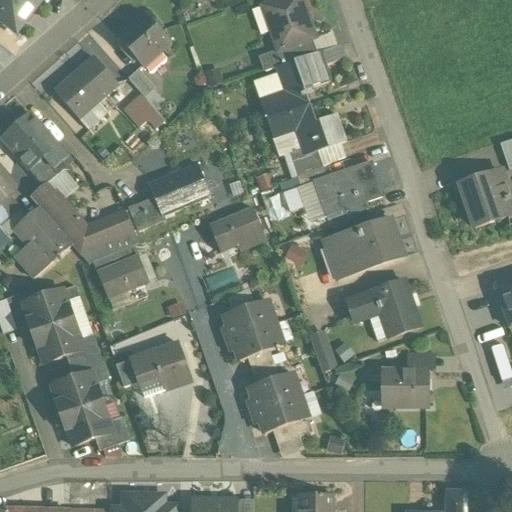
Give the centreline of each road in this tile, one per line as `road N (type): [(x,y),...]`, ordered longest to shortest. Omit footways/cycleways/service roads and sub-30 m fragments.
road 1 (residential): [(348,0),(498,431),(500,469)]
road 2 (residential): [(249,468),(500,469)]
road 3 (residential): [(180,255),(249,468)]
road 4 (residential): [(56,473),(249,468)]
road 5 (residential): [(11,324),(56,473)]
road 6 (residential): [(98,0),(0,86)]
